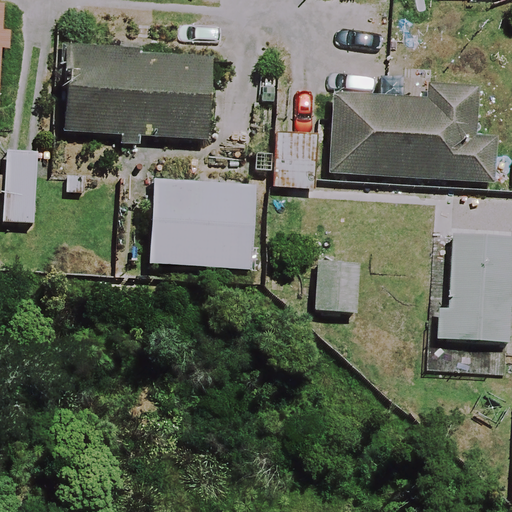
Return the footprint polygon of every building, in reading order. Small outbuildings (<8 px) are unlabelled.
[(208,55),(61,49),(58,142),(204,148),(208,55)] [(482,190),(486,107),(330,100),(326,183),(482,190)] [(310,142),(272,140),(270,194),(308,195),(310,142)] [(33,159),(3,157),(0,224),(0,228),(30,230),(33,159)] [(237,192),(149,188),(145,271),(233,275),(237,192)] [(506,246),(450,243),(446,302),(431,301),(429,346),(500,350),(506,246)] [(352,273),(313,270),(310,322),(349,325),(352,273)]
